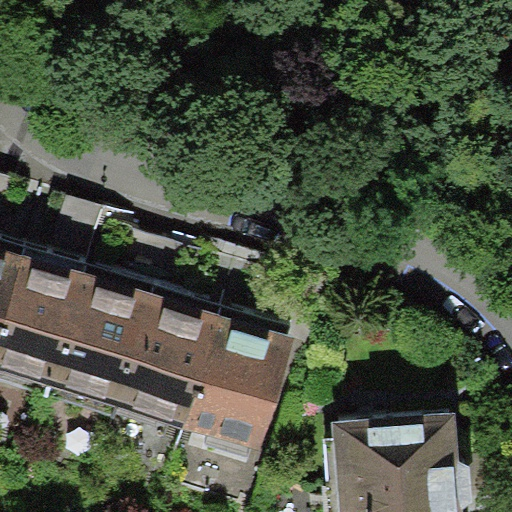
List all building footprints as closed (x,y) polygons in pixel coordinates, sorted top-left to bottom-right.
[(0,313),(24,236),(0,228),(0,313)] [(51,368),(86,255),(38,240),(24,236),(0,313),(0,352),(1,353),(0,357),(0,372),(45,387),(51,368)] [(114,405),(153,276),(103,261),(86,255),(51,368),(77,376),(71,396),(112,408),(114,405)] [(185,410),(220,297),(168,281),(153,276),(114,405),(155,417),(160,402),(185,410)] [(185,410),(256,431),(290,318),(240,303),(220,297),(185,410)] [(345,511),(457,511),(456,492),(467,484),(466,468),(465,453),(452,447),(449,403),(338,412),(345,511)]
